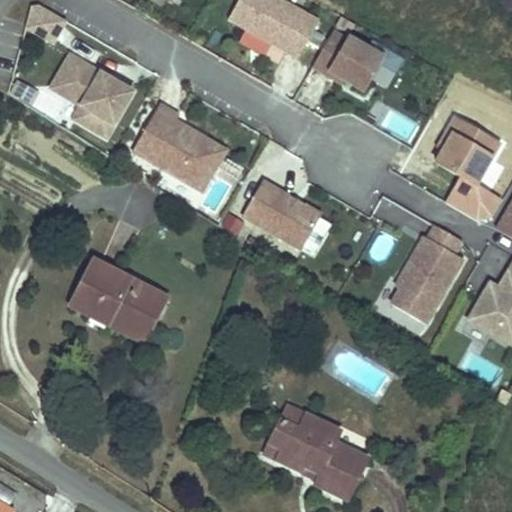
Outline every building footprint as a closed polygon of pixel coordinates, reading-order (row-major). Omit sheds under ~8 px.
[(56,34),(69,13),(47,0),(34,0),(29,18),(56,34)] [(320,22),(280,0),(241,0),(230,21),(299,59),(320,22)] [(365,89),(386,56),(349,34),(348,37),(334,29),(314,64),(328,72),(330,69),(365,89)] [(109,129),(134,86),(104,68),(74,50),(56,81),(86,98),(79,111),(109,129)] [(23,90),(29,81),(20,75),(15,84),(23,90)] [(231,145),(211,133),(208,136),(203,133),(205,130),(180,115),(183,110),(164,98),(137,145),(206,187),(231,145)] [(479,179),(504,137),(459,111),(450,126),(455,129),(447,142),(439,157),(465,172),(450,197),(480,215),(495,211),(505,194),(479,179)] [(447,142),(455,129),(450,126),(442,139),(447,142)] [(321,213),(262,179),(241,214),(300,248),(321,213)] [(129,217),(155,221),(159,195),(133,192),(129,217)] [(511,214),(507,211),(500,224),(511,231),(511,214)] [(245,224),(230,213),(221,226),(236,237),(245,224)] [(429,318),(467,254),(457,248),(465,235),(439,220),(431,233),(428,231),(402,274),(407,277),(403,284),(395,298),(429,318)] [(170,303),(96,262),(70,308),(108,328),(113,318),(150,340),(170,303)] [(511,337),(511,265),(499,287),(491,282),(472,314),(511,337)] [(403,284),(407,277),(402,274),(399,281),(403,284)] [(150,340),(113,318),(108,328),(145,350),(150,340)] [(285,439),(278,455),(312,470),(311,475),(347,492),(367,448),(333,433),(338,420),(308,405),(301,418),(281,409),(272,432),(285,439)] [(278,455),(285,439),(272,432),(264,447),(278,455)] [(0,511),(10,511),(12,510),(0,503),(0,511)]
